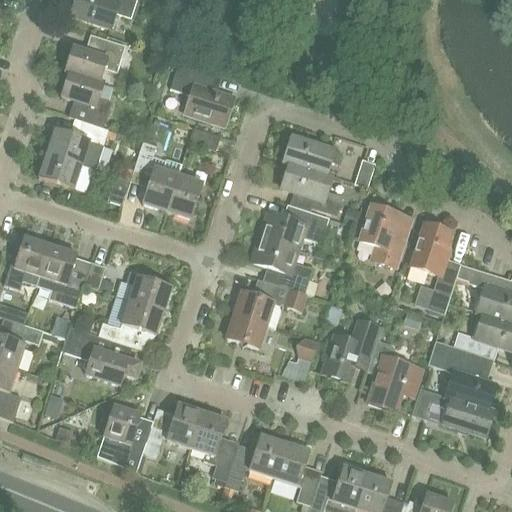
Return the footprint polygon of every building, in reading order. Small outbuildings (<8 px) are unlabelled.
[(95,0),(75,0),(69,19),(110,32),(115,17),(130,22),(137,0),(135,0),(102,0),(102,2),(95,0)] [(180,2),(174,0),(168,0),(165,10),(177,13),(180,2)] [(64,75),(68,77),(68,76),(104,88),(104,87),(99,85),(103,72),(116,76),(125,50),(90,38),(84,55),(72,51),(64,75)] [(177,67),(169,92),(190,99),(185,117),(223,130),(232,100),(206,92),(211,78),(177,67)] [(67,120),(81,125),(102,131),(111,105),(100,102),(104,88),(68,76),(68,77),(60,100),(73,104),(67,120)] [(108,133),(102,131),(81,125),(76,140),(54,133),(46,157),(81,169),(95,173),(108,133)] [(193,131),(188,145),(215,154),(219,140),(193,131)] [(325,178),(329,165),(337,168),(340,156),(291,140),(283,165),(288,167),(289,167),(325,178)] [(149,170),(153,159),(156,150),(142,146),(131,181),(141,184),(145,182),(149,170)] [(73,193),(81,169),(46,157),(38,181),(73,193)] [(166,215),(177,179),(181,168),(166,163),(162,174),(153,171),(147,190),(141,207),(166,215)] [(361,163),(353,188),(367,192),(375,167),(361,163)] [(329,179),(325,178),(289,167),(288,167),(281,191),(312,201),(309,211),(336,220),(341,205),(322,200),(329,179)] [(177,179),(166,215),(190,223),(202,187),(177,179)] [(129,184),(115,180),(107,204),(121,209),(129,184)] [(355,226),(360,212),(347,207),(342,222),(355,226)] [(320,247),(328,222),(287,208),(282,221),(266,216),(258,241),(287,250),(298,254),(302,241),(320,247)] [(411,223),(398,219),(369,210),(358,244),(375,249),(370,262),(396,271),(411,223)] [(409,270),(441,280),(447,263),(443,262),(451,236),(423,227),(409,270)] [(39,281),(50,249),(23,241),(14,269),(10,268),(3,289),(19,294),(25,276),(39,281)] [(298,254),(287,250),(258,241),(250,266),(266,271),(262,284),(263,285),(288,293),(304,298),(312,272),(294,266),(298,254)] [(75,312),(83,289),(84,286),(68,281),(76,257),(50,249),(39,281),(36,290),(50,295),(48,303),(75,312)] [(97,294),(99,288),(105,271),(90,266),(84,286),(83,289),(97,294)] [(455,283),(484,292),(476,316),(481,318),(482,318),(511,327),(511,300),(508,299),(511,286),(511,285),(498,281),(460,268),(455,283)] [(128,304),(163,315),(170,291),(138,281),(139,278),(129,275),(125,285),(133,288),(128,304)] [(102,283),(98,293),(108,296),(110,290),(107,284),(102,283)] [(453,288),(437,283),(427,312),(444,317),(453,288)] [(287,311),(301,316),(307,299),(304,298),(288,293),(263,285),(259,298),(254,300),(241,296),(233,319),(265,329),(275,332),(280,315),(277,309),(284,305),(287,311)] [(155,339),(163,315),(128,304),(119,331),(102,326),(97,340),(109,344),(128,350),(132,338),(141,342),(144,342),(146,341),(148,340),(150,337),(155,339)] [(0,321),(14,326),(24,329),(28,317),(0,307),(0,321)] [(381,309),(376,322),(383,324),(387,311),(381,309)] [(511,327),(482,318),(481,318),(474,341),(457,336),(453,349),(453,350),(473,357),(479,359),(484,346),(511,354),(511,327)] [(258,352),(265,329),(233,319),(225,342),(239,346),(241,351),(247,349),(258,352)] [(366,375),(376,344),(380,331),(360,325),(354,345),(333,339),(320,377),(349,386),(354,371),(366,375)] [(24,329),(14,326),(9,339),(37,348),(42,335),(24,329)] [(109,344),(97,340),(69,331),(61,357),(89,366),(85,378),(119,389),(122,378),(135,382),(139,368),(105,357),(109,344)] [(0,367),(16,372),(24,348),(0,340),(0,367)] [(317,346),(304,342),(295,350),(298,361),(310,365),(317,346)] [(453,350),(453,349),(433,343),(425,368),(452,376),(444,400),(486,414),(486,413),(494,389),(466,380),(473,357),(453,350)] [(407,362),(392,358),(394,354),(391,349),(376,344),(366,375),(377,378),(367,407),(394,415),(400,397),(412,401),(421,374),(409,370),(410,367),(407,362)] [(281,378),(291,381),(296,367),(288,364),(281,378)] [(8,396),(16,372),(0,367),(0,420),(12,426),(21,401),(8,396)] [(486,414),(444,400),(419,392),(411,419),(426,424),(431,410),(446,415),(442,427),(484,440),(492,415),(486,413),(486,414)] [(49,398),(43,418),(56,422),(62,402),(49,398)] [(190,452),(201,416),(177,408),(165,444),(190,452)] [(141,459),(146,446),(132,441),(139,418),(113,409),(102,441),(117,445),(110,466),(136,476),(141,459)] [(225,486),(234,458),(217,452),(226,424),(201,416),(190,452),(204,457),(202,463),(216,468),(211,481),(225,486)] [(164,435),(150,431),(146,446),(141,459),(155,463),(164,435)] [(272,482),(284,447),(259,439),(252,461),(235,456),(234,458),(225,486),(224,490),(237,495),(244,473),(272,482)] [(301,477),(307,457),(310,450),(294,445),(292,450),(284,447),(272,482),(300,491),(296,505),(302,507),(310,510),(317,487),(318,483),(301,477)] [(53,468),(22,457),(20,463),(51,475),(53,468)] [(355,511),(366,478),(358,475),(359,470),(345,465),(343,470),(342,470),(335,492),(317,487),(310,510),(309,511),(355,511)] [(355,511),(395,511),(383,508),(391,486),(366,478),(355,511)] [(450,511),(452,506),(425,497),(420,511),(450,511)]
